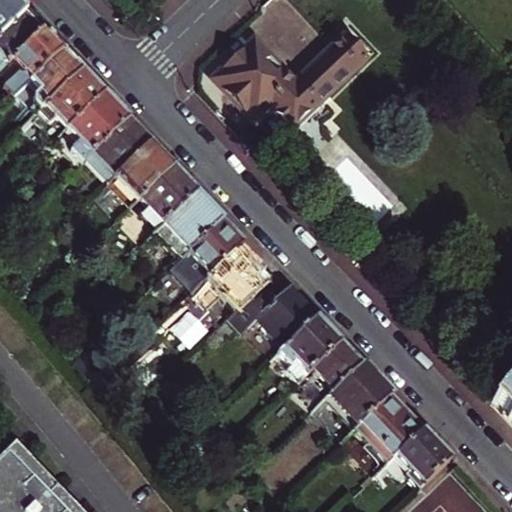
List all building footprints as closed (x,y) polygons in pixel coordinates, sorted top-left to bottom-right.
[(0,0),(0,38),(24,16),(8,0),(0,0)] [(0,73),(9,66),(42,35),(24,16),(0,38),(0,73)] [(13,100),(61,55),(42,35),(9,66),(18,75),(1,92),(11,103),(13,100)] [(253,45),(213,82),(254,126),(269,112),(288,132),(290,131),(294,133),(305,122),(304,119),(365,60),(344,39),(293,87),(253,45)] [(32,120),(80,75),(61,55),(13,100),(32,120)] [(64,134),(102,98),(80,75),(32,120),(29,124),(50,147),(64,134)] [(127,124),(102,98),(64,134),(77,147),(68,156),(80,168),(83,165),(127,124)] [(148,147),(127,124),(83,165),(95,177),(102,170),(113,180),(148,147)] [(139,201),(171,171),(148,147),(113,180),(111,182),(134,206),(139,201)] [(164,227),(196,197),(171,171),(139,201),(164,227)] [(222,225),(196,197),(164,227),(157,234),(183,262),(222,225)] [(196,290),(242,246),(222,225),(183,262),(176,269),(196,290)] [(242,246),(196,290),(195,290),(211,307),(228,291),(243,307),(264,287),(252,275),(262,266),(242,246)] [(283,351),(314,322),(287,293),(277,301),(264,287),(243,307),(229,321),(243,336),(257,323),(283,351)] [(298,386),(315,370),(339,348),(314,322),(283,351),(278,356),(295,373),(291,377),(298,386)] [(335,392),(359,370),(339,348),(315,370),(335,392)] [(355,432),(388,400),(359,370),(335,392),(326,402),(355,432)] [(508,424),(511,428),(511,382),(489,404),(508,424)] [(388,400),(355,432),(388,467),(395,461),(422,435),(388,400)] [(397,479),(414,497),(449,464),(422,435),(395,461),(405,472),(397,479)]
